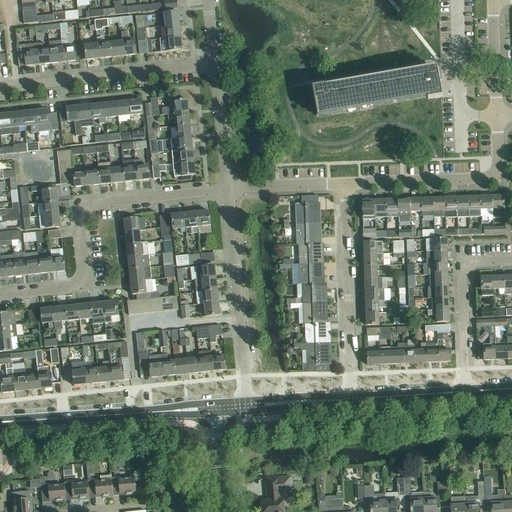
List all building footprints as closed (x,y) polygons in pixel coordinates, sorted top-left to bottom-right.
[(176,0),(174,0),(164,1),(164,3),(165,10),(178,9),(178,7),(177,1),(176,0)] [(115,9),(115,15),(123,15),(122,2),(114,3),(115,9)] [(36,9),(36,3),(22,4),(22,11),(36,9)] [(164,3),(152,5),(153,12),(165,11),(165,10),(164,3)] [(153,12),(152,5),(140,6),(140,13),(153,12)] [(140,6),(127,7),(128,14),(140,13),(140,6)] [(103,17),(103,13),(96,14),(96,8),(90,8),(90,12),(91,18),(103,17)] [(36,9),(22,11),(23,17),(37,16),(36,9)] [(115,15),(115,9),(103,10),(103,13),(103,17),(115,15)] [(78,12),(65,13),(66,20),(79,19),(78,12)] [(165,26),(180,25),(178,12),(164,14),(165,26)] [(66,20),(65,13),(53,15),(54,21),(66,20)] [(54,21),(53,15),(40,16),(41,23),(54,21)] [(38,23),(37,16),(23,17),(24,24),(38,23)] [(136,29),(144,28),(142,16),(135,17),(136,29)] [(108,24),(107,20),(95,21),(95,26),(96,31),(103,30),(103,29),(108,28),(108,24)] [(180,25),(165,26),(167,38),(181,37),(180,25)] [(146,28),(144,28),(136,29),(138,41),(147,40),(146,28)] [(135,41),(128,41),(127,31),(121,32),(122,42),(124,56),(136,55),(135,41)] [(181,37),(167,38),(168,51),(182,50),(181,37)] [(110,43),(104,44),(103,38),(97,39),(97,44),(99,59),(111,58),(110,43)] [(75,47),(69,48),(69,40),(61,41),(63,63),(76,61),(75,47)] [(148,54),(147,40),(138,41),(139,55),(148,54)] [(63,63),(61,41),(49,42),(50,50),(51,64),(63,63)] [(122,42),(110,43),(111,58),(124,56),(122,42)] [(39,65),(37,51),(36,44),(17,46),(18,58),(25,57),(26,67),(39,65)] [(99,59),(97,44),(85,46),(86,60),(99,59)] [(50,50),(37,51),(39,65),(51,64),(50,50)] [(326,85),(312,88),(317,114),(427,95),(428,100),(442,97),(439,80),(437,70),(327,90),(326,85)] [(142,100),(129,101),(130,116),(143,114),(142,100)] [(168,115),(189,113),(188,100),(173,102),(174,108),(163,109),(163,116),(168,115)] [(130,116),(129,101),(116,103),(118,117),(130,116)] [(116,103),(104,104),(106,118),(118,117),(116,103)] [(106,118),(104,104),(92,105),(93,120),(106,118)] [(93,120),(92,105),(79,107),(81,128),(89,127),(88,120),(93,120)] [(81,128),(79,107),(67,108),(67,112),(60,113),(61,123),(75,122),(75,129),(81,128)] [(35,111),(38,133),(45,132),(44,125),(58,123),(57,113),(49,114),(48,110),(35,111)] [(35,111),(23,113),(25,127),(31,126),(31,133),(38,133),(35,111)] [(23,113),(11,114),(12,128),(25,127),(23,113)] [(190,125),(189,113),(168,115),(169,120),(175,119),(176,127),(190,125)] [(0,129),(12,128),(11,114),(0,115),(0,129)] [(190,125),(176,127),(177,139),(191,138),(190,125)] [(120,134),(107,136),(108,143),(120,141),(120,134)] [(108,143),(107,136),(95,137),(96,144),(108,143)] [(193,150),(191,138),(177,139),(178,152),(193,150)] [(40,151),(39,143),(26,144),(26,146),(27,152),(40,151)] [(121,151),(121,145),(109,146),(109,153),(110,158),(115,157),(114,152),(121,151)] [(72,157),(71,150),(57,152),(58,159),(72,158),(72,157)] [(193,150),(178,152),(180,164),(194,163),(193,150)] [(158,153),(152,154),(153,167),(166,165),(165,153),(158,153)] [(73,164),(72,158),(58,159),(59,166),(73,164)] [(194,163),(180,164),(173,165),(175,177),(181,177),(191,176),(195,175),(194,163)] [(136,167),(137,181),(150,180),(148,165),(136,167)] [(167,171),(166,165),(153,167),(154,179),(161,179),(160,172),(167,171)] [(137,181),(136,167),(123,168),(125,182),(137,181)] [(125,182),(123,168),(111,169),(112,184),(125,182)] [(111,169),(99,171),(100,185),(112,184),(111,169)] [(15,171),(2,172),(0,172),(0,179),(16,178),(15,171)] [(99,171),(86,172),(88,186),(100,185),(99,171)] [(86,172),(74,173),(74,176),(75,183),(75,188),(88,186),(86,172)] [(75,183),(74,176),(60,178),(61,185),(75,183)] [(44,204),(58,202),(56,185),(32,188),(32,193),(42,191),(43,197),(37,198),(38,204),(44,204)] [(28,205),(27,192),(26,188),(20,188),(20,193),(22,206),(28,205)] [(296,225),(319,224),(318,210),(310,210),(309,204),(318,204),(318,196),(301,196),(301,204),(295,204),(296,225)] [(504,196),(491,197),(492,218),(493,218),(505,218),(504,196)] [(480,217),(480,197),(468,198),(469,217),(480,217)] [(491,197),(480,197),(480,217),(488,217),(489,221),(493,221),(493,218),(492,218),(491,197)] [(445,211),(444,198),(433,199),(433,211),(445,211)] [(456,211),(456,198),(444,198),(445,211),(445,218),(457,218),(456,211)] [(469,217),(468,198),(456,198),(456,211),(464,210),(464,218),(469,217)] [(421,199),(409,200),(410,212),(421,212),(421,199)] [(433,211),(433,199),(421,199),(421,212),(433,211)] [(386,200),(374,201),(374,218),(375,218),(386,217),(386,200)] [(398,213),(397,200),(386,200),(386,217),(398,217),(398,213)] [(410,212),(409,200),(397,200),(398,213),(410,212)] [(374,218),(374,201),(362,201),(363,220),(375,220),(375,218),(374,218)] [(59,214),(58,202),(44,204),(45,216),(59,214)] [(0,209),(0,216),(20,215),(19,208),(0,209)] [(209,211),(197,213),(198,227),(199,234),(211,233),(209,211)] [(197,213),(184,214),(185,229),(198,227),(197,213)] [(59,214),(45,216),(46,229),(61,227),(59,214)] [(185,229),(184,214),(171,215),(172,225),(173,230),(185,229)] [(0,223),(20,221),(20,215),(0,216),(0,223)] [(161,229),(170,228),(169,216),(159,216),(161,229)] [(29,217),(23,218),(24,232),(31,231),(29,217)] [(125,233),(140,231),(145,230),(144,218),(124,220),(125,233)] [(319,224),(296,225),(296,245),(298,245),(311,245),(311,244),(311,238),(319,238),(319,224)] [(170,228),(161,229),(161,236),(163,236),(164,241),(171,240),(170,228)] [(11,232),(11,240),(22,239),(21,231),(11,232)] [(62,239),(61,231),(48,232),(49,240),(62,239)] [(140,231),(125,233),(127,245),(141,244),(140,231)] [(375,240),(375,233),(375,231),(363,232),(363,240),(375,240)] [(0,241),(11,240),(11,232),(0,232),(0,241)] [(434,240),(434,241),(424,241),(425,252),(447,251),(447,239),(434,240)] [(172,253),(171,240),(164,241),(165,254),(172,253)] [(364,254),(376,254),(376,242),(364,243),(364,254)] [(393,253),(404,253),(403,242),(393,242),(393,253)] [(143,256),(141,244),(127,245),(128,258),(143,256)] [(311,245),(298,245),(299,265),(322,264),(322,250),(313,250),(313,244),(321,244),(311,244),(311,245)] [(447,251),(425,252),(425,263),(447,263),(447,251)] [(165,254),(162,254),(163,260),(164,267),(174,266),(172,253),(165,254)] [(201,254),(202,264),(214,262),(213,253),(201,254)] [(404,253),(393,253),(393,254),(396,254),(397,265),(404,265),(404,253)] [(201,254),(189,256),(189,265),(202,264),(201,254)] [(376,254),(364,254),(364,266),(377,266),(376,254)] [(143,256),(128,258),(129,270),(151,268),(150,255),(143,256)] [(189,265),(189,256),(176,257),(176,266),(189,265)] [(51,259),(53,273),(65,272),(64,257),(51,259)] [(14,259),(1,260),(3,278),(16,277),(14,263),(14,262),(14,259)] [(51,259),(39,260),(40,274),(53,273),(51,259)] [(40,274),(39,260),(26,261),(28,276),(40,274)] [(26,261),(14,262),(14,263),(16,277),(28,276),(26,261)] [(448,275),(447,263),(425,263),(426,275),(430,275),(448,275)] [(323,278),(322,264),(299,265),(300,285),(302,285),(316,284),(325,284),(325,283),(314,284),(314,278),(323,278)] [(202,280),(216,278),(215,265),(201,267),(202,280)] [(165,278),(175,277),(174,266),(164,267),(165,278)] [(377,266),(364,266),(365,278),(377,277),(377,266)] [(406,276),(414,276),(414,266),(406,266),(406,276)] [(152,280),(151,268),(129,270),(131,282),(152,280)] [(448,286),(448,275),(430,275),(430,287),(448,286)] [(415,287),(414,276),(406,276),(407,287),(415,287)] [(381,277),(377,277),(365,278),(365,290),(381,289),(381,277)] [(493,290),(493,277),(481,277),(481,296),(494,295),(494,290),(493,290)] [(505,289),(504,277),(493,277),(493,290),(494,290),(505,289)] [(216,278),(202,280),(195,280),(197,293),(217,290),(216,278)] [(154,293),(152,280),(131,282),(132,295),(154,293)] [(302,285),(302,300),(296,300),(296,305),(302,305),(325,304),(325,289),(316,290),(316,284),(302,285)] [(448,286),(430,287),(426,287),(426,298),(436,298),(448,298),(448,286)] [(383,289),(381,289),(365,290),(366,302),(383,301),(383,289)] [(217,290),(197,293),(198,305),(205,304),(219,303),(217,290)] [(171,311),(170,297),(163,298),(164,312),(171,311)] [(170,297),(171,311),(178,310),(177,297),(170,297)] [(164,312),(163,298),(156,299),(157,313),(164,312)] [(448,298),(436,298),(436,310),(449,310),(448,298)] [(149,299),(142,300),(143,314),(150,313),(149,299)] [(156,299),(149,299),(150,313),(157,313),(156,299)] [(142,300),(135,301),(136,315),(143,314),(142,300)] [(135,301),(127,301),(129,315),(136,315),(135,301)] [(386,301),(383,301),(366,302),(366,314),(378,313),(378,307),(386,307),(386,301)] [(118,323),(117,316),(116,302),(103,303),(105,318),(105,324),(118,323)] [(105,318),(103,303),(91,304),(92,319),(105,318)] [(220,316),(219,303),(205,304),(206,317),(220,316)] [(91,304),(78,306),(80,320),(92,319),(91,304)] [(325,304),(302,305),(303,325),(305,325),(319,324),(328,324),(328,323),(326,323),(325,304)] [(80,320),(78,306),(66,307),(68,321),(80,320)] [(190,319),(189,306),(181,307),(182,319),(190,319)] [(66,307),(54,308),(56,329),(60,329),(63,328),(62,322),(68,321),(66,307)] [(56,329),(54,308),(41,310),(42,324),(49,323),(50,330),(56,329)] [(39,323),(38,310),(28,311),(30,324),(39,323)] [(449,310),(436,310),(426,311),(426,317),(436,316),(436,323),(449,322),(449,310)] [(405,312),(400,312),(396,312),(396,325),(405,325),(405,312)] [(0,327),(10,326),(8,313),(0,314),(0,327)] [(378,313),(366,314),(366,326),(379,325),(378,313)] [(320,330),(319,324),(305,325),(306,345),(329,344),(328,329),(320,330)] [(10,326),(0,327),(0,339),(11,338),(18,338),(16,325),(10,326)] [(437,325),(437,331),(437,333),(449,333),(449,325),(437,325)] [(219,326),(209,327),(210,339),(210,343),(216,343),(215,336),(222,336),(221,328),(221,326),(219,326)] [(196,328),(197,340),(210,339),(209,327),(196,328)] [(389,328),(378,329),(378,337),(389,336),(389,328)] [(378,337),(378,329),(367,329),(367,337),(378,337)] [(167,347),(166,331),(159,332),(160,348),(167,347)] [(137,347),(145,346),(143,334),(136,335),(137,347)] [(82,338),(82,345),(95,344),(94,337),(82,338)] [(0,352),(12,351),(11,338),(0,339),(0,352)] [(58,346),(57,339),(45,340),(46,348),(58,346)] [(438,345),(438,363),(451,362),(450,350),(443,350),(443,340),(437,340),(438,345)] [(127,342),(107,344),(108,350),(108,355),(114,354),(114,350),(120,349),(121,359),(128,359),(127,342)] [(329,344),(306,345),(306,364),(302,364),(303,373),(316,373),(316,364),(330,364),(321,364),(321,358),(329,358),(329,344)] [(407,344),(402,345),(403,364),(415,364),(415,351),(408,351),(407,344)] [(396,345),(397,352),(391,352),(391,365),(403,364),(402,345),(396,345)] [(438,363),(438,345),(426,345),(426,351),(426,363),(438,363)] [(496,360),(495,347),(491,348),(491,345),(483,345),(484,361),(496,360)] [(145,346),(137,347),(140,373),(150,372),(151,378),(164,377),(161,355),(149,357),(149,353),(145,353),(145,346)] [(507,347),(495,347),(496,360),(507,360),(507,347)] [(50,350),(52,364),(59,363),(58,349),(50,350)] [(69,358),(68,349),(61,349),(62,359),(69,358)] [(36,352),(36,356),(38,375),(40,390),(52,388),(50,367),(44,368),(42,351),(36,352)] [(426,351),(415,351),(415,364),(426,363),(426,351)] [(391,365),(391,352),(379,353),(379,365),(391,365)] [(379,365),(379,353),(367,353),(368,366),(379,365)] [(123,366),(118,367),(117,354),(109,355),(109,363),(111,382),(124,381),(123,366)] [(167,355),(161,355),(164,377),(176,375),(174,361),(168,362),(167,355)] [(212,357),(213,372),(226,370),(224,356),(212,357)] [(212,357),(199,359),(201,373),(213,372),(212,357)] [(199,359),(187,360),(188,374),(201,373),(199,359)] [(187,360),(174,361),(176,375),(188,374),(187,360)] [(87,385),(85,370),(84,362),(71,364),(74,386),(87,385)] [(104,368),(98,369),(99,383),(111,382),(109,363),(103,363),(104,368)] [(99,383),(98,369),(85,370),(87,385),(99,383)] [(40,390),(38,375),(26,377),(27,391),(40,390)] [(26,377),(13,378),(15,392),(27,391),(26,377)] [(15,392),(13,378),(1,379),(2,394),(15,392)] [(321,480),(326,476),(322,472),(318,475),(321,480)] [(113,495),(120,494),(120,495),(120,494),(125,493),(126,496),(136,495),(135,479),(125,480),(124,477),(111,478),(111,481),(113,495)] [(284,511),(283,500),(281,500),(280,493),(290,492),(289,477),(279,478),(266,479),(268,501),(262,502),(262,511),(284,511)] [(111,481),(101,482),(101,479),(88,481),(88,483),(89,497),(90,497),(96,496),(96,497),(97,497),(97,496),(102,495),(102,498),(113,497),(113,495),(111,481)] [(88,483),(78,484),(78,482),(64,483),(64,485),(66,499),(73,499),(74,499),(73,498),(79,498),(79,500),(90,499),(90,497),(89,497),(88,483)] [(64,485),(55,486),(54,484),(51,484),(46,485),(41,485),(42,501),(49,501),(50,501),(50,500),(55,500),(56,503),(66,502),(66,499),(64,485)] [(398,493),(391,494),(385,494),(385,495),(385,511),(399,511),(399,497),(405,497),(404,485),(398,485),(398,493)] [(385,511),(385,495),(372,495),(371,486),(364,487),(365,499),(371,499),(371,511),(385,511)] [(29,511),(29,505),(31,505),(30,491),(14,493),(14,500),(14,501),(15,501),(15,506),(13,506),(13,511),(29,511)] [(465,511),(465,505),(465,498),(455,498),(453,499),(452,500),(451,502),(451,511),(465,511)] [(425,500),(425,511),(439,511),(439,499),(425,500)] [(324,511),(327,511),(326,500),(318,501),(319,511),(324,511)] [(425,511),(425,500),(411,501),(411,511),(425,511)] [(505,511),(505,503),(491,504),(491,511),(505,511)]
